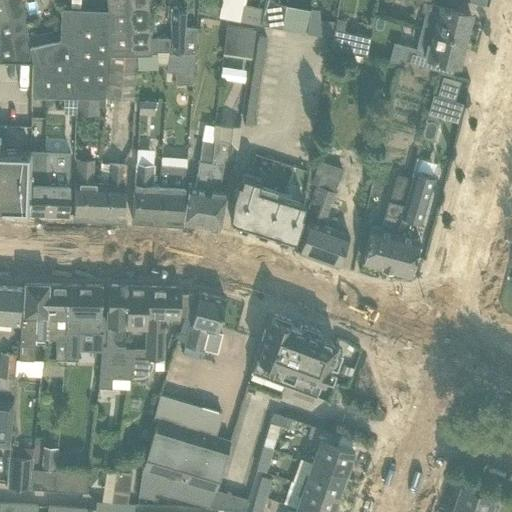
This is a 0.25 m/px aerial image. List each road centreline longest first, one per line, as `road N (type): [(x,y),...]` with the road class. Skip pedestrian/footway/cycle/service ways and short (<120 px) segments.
road 1 (tertiary): [(0,251),(199,259),(373,318)]
road 2 (residential): [(393,511),(450,342)]
road 3 (tertiary): [(484,203),(461,231),(444,304),(450,342)]
road 4 (tertiary): [(450,342),(470,311),(488,234),(484,203)]
